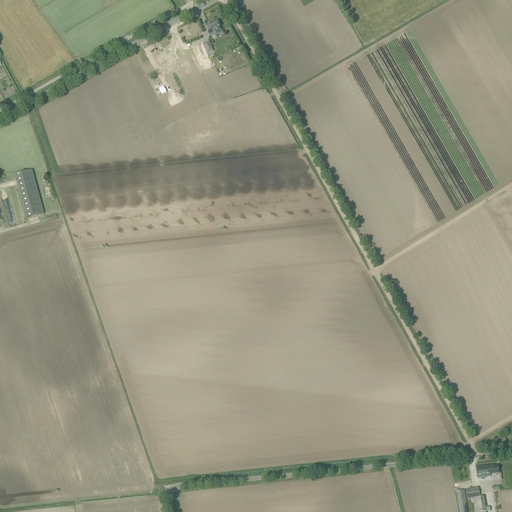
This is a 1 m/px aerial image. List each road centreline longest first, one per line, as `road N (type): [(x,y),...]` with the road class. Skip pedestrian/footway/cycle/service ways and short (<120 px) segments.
road 1 (track): [(478,456),(223,0)]
road 2 (unclassified): [(172,511),(175,487),(511,453)]
road 3 (tertiary): [(0,121),(213,0)]
